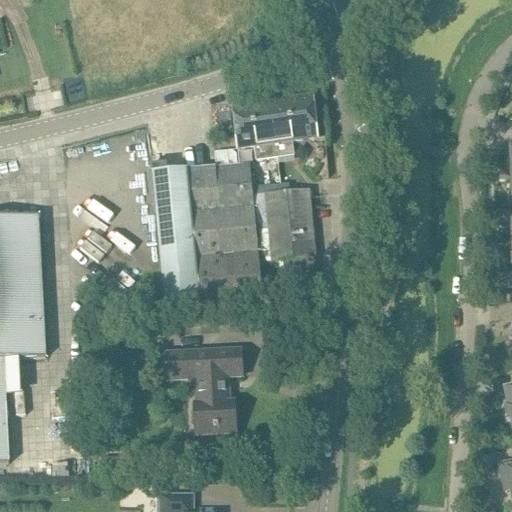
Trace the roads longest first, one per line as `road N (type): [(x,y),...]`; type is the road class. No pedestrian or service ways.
road 1 (tertiary): [(322,511),(351,189),(327,26)]
road 2 (residential): [(458,511),(466,130),(475,96),(511,48)]
road 3 (unclassified): [(0,140),(265,67),(327,26)]
